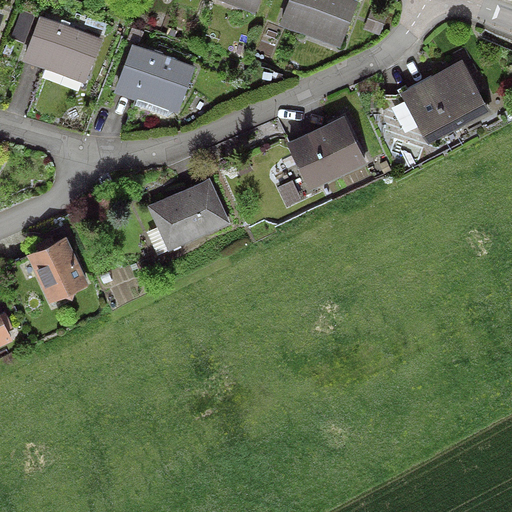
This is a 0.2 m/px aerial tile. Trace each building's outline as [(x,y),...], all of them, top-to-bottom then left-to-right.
[(231,0),(260,10),(263,0),(231,0)] [(294,0),(285,27),(347,49),(363,4),(352,0),(294,0)] [(0,38),(10,12),(0,8),(0,38)] [(106,40),(40,17),(24,64),(89,87),(106,40)] [(202,73),(131,48),(116,88),(187,114),(202,73)] [(468,61),(404,93),(429,143),(493,111),(468,61)] [(349,116),(289,145),(309,187),(370,159),(349,116)] [(215,179),(150,208),(169,251),(235,222),(215,179)] [(71,240),(30,258),(50,306),(92,288),(71,240)] [(1,302),(0,302),(0,351),(18,344),(1,302)]
